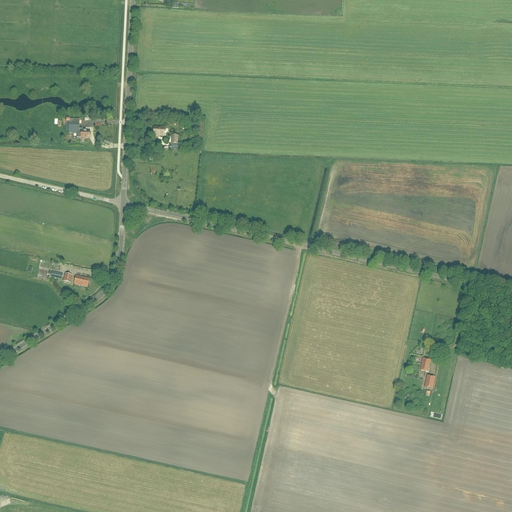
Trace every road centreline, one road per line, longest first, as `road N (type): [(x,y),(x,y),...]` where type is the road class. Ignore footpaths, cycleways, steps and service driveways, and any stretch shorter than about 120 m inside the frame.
road 1 (tertiary): [(511,293),(122,204)]
road 2 (tertiary): [(0,359),(104,291),(117,266),(122,204)]
road 3 (tertiary): [(122,204),(132,0)]
road 4 (track): [(300,245),(271,380),(275,395)]
road 5 (unclassified): [(122,204),(0,175)]
